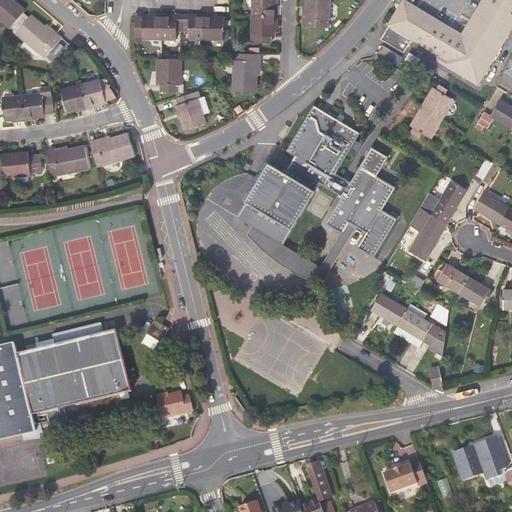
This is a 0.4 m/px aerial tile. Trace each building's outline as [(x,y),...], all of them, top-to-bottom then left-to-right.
[(0,0),(0,18),(10,27),(24,10),(12,0),(0,0)] [(256,0),(256,15),(280,16),(280,8),(278,8),(278,0),(256,0)] [(331,0),(309,0),(309,19),(306,19),(306,26),(331,27),(331,0)] [(463,43),(400,6),(388,26),(411,40),(440,57),(437,61),(478,85),(506,38),(511,28),(511,0),(489,0),(487,3),(463,43)] [(404,0),(403,0),(400,6),(463,43),(487,3),(489,0),(481,0),(467,24),(461,34),(416,6),(410,3),(404,0)] [(166,39),(166,17),(166,14),(159,14),(159,17),(146,17),(146,18),(138,18),(138,38),(145,38),(146,39),(166,39)] [(179,18),(166,17),(166,39),(178,40),(178,32),(186,32),(187,15),(179,15),(179,18)] [(193,15),(187,15),(186,32),(192,32),(192,40),(205,40),(205,18),(193,18),(193,15)] [(206,15),(205,18),(205,40),(225,40),(226,19),(212,18),(213,15),(206,15)] [(280,16),(256,15),(255,42),(274,42),(274,35),(277,35),(278,23),(280,23),(280,16)] [(56,36),(32,16),(17,32),(47,57),(63,38),(58,33),(56,36)] [(411,40),(388,26),(381,39),(403,52),(411,40)] [(390,49),(381,44),(376,52),(385,57),(390,49)] [(263,53),(238,53),(237,91),(258,91),(260,60),(263,61),(263,53)] [(181,60),(159,59),(158,86),(160,86),(160,93),(177,94),(177,86),(180,86),(181,60)] [(102,79),(83,84),(88,107),(95,106),(95,104),(108,101),(107,99),(119,97),(108,79),(103,80),(102,79)] [(88,107),(83,84),(64,88),(69,110),(81,107),(82,109),(88,107)] [(438,91),(434,88),(411,127),(415,130),(412,134),(419,139),(422,134),(430,139),(453,100),(445,95),(448,90),(441,86),(438,91)] [(40,93),(22,94),(24,119),(30,118),(30,116),(43,114),(40,93)] [(24,119),(22,94),(2,96),(4,118),(16,117),(16,119),(24,119)] [(194,95),(177,100),(180,109),(178,109),(185,132),(207,126),(199,102),(197,103),(194,95)] [(511,129),(511,108),(500,101),(491,117),(511,129)] [(271,166),(238,219),(282,245),(318,185),(342,200),(327,225),(341,234),(348,222),(352,224),(365,232),(368,234),(359,249),(373,258),(397,219),(382,210),(395,188),(377,177),(390,157),(373,147),(352,182),(338,173),(359,136),(341,125),(343,120),(338,117),(335,122),(313,108),(285,154),(293,159),(285,174),(271,166)] [(483,130),(491,117),(484,113),(477,126),(483,130)] [(98,141),(91,143),(99,168),(134,156),(127,136),(99,145),(98,141)] [(53,176),(68,173),(90,169),(86,148),(56,153),(55,149),(48,151),(49,157),(50,162),(52,171),(53,176)] [(42,172),(43,172),(52,171),(50,162),(49,157),(43,158),(42,158),(42,157),(42,156),(40,156),(30,157),(30,154),(15,155),(4,156),(5,178),(14,177),(30,176),(31,176),(31,174),(42,172)] [(492,163),(484,158),(472,177),(481,182),(481,181),(492,163)] [(504,170),(492,163),(481,181),(493,187),(504,170)] [(30,181),(30,176),(14,177),(15,182),(17,185),(28,184),(30,181)] [(429,194),(420,208),(423,210),(430,214),(444,223),(464,191),(449,182),(438,200),(429,194)] [(500,225),(509,209),(488,196),(479,211),(500,225)] [(511,211),(509,209),(500,225),(511,231),(511,211)] [(430,214),(423,210),(415,223),(422,227),(430,214)] [(423,258),(444,223),(430,214),(422,227),(408,249),(423,258)] [(282,245),(238,219),(235,225),(279,251),(282,245)] [(361,238),(365,232),(352,224),(348,230),(361,238)] [(460,293),(469,278),(444,263),(434,278),(460,293)] [(411,276),(406,284),(411,288),(411,289),(417,293),(418,293),(418,292),(424,283),(418,280),(416,279),(411,276)] [(495,294),(469,278),(460,293),(483,308),(489,299),(491,300),(495,294)] [(511,307),(511,290),(502,290),(501,297),(505,297),(505,308),(511,307)] [(397,326),(406,310),(381,295),(371,311),(397,326)] [(449,311),(442,307),(436,318),(447,325),(449,311)] [(397,326),(393,332),(412,344),(416,337),(422,341),(423,341),(443,353),(446,336),(431,327),(432,326),(419,318),(421,314),(415,311),(413,314),(406,310),(397,326)] [(0,442),(23,436),(38,433),(35,419),(41,417),(66,411),(71,432),(89,428),(115,422),(124,419),(125,419),(121,403),(120,397),(129,395),(133,394),(117,332),(104,335),(102,324),(53,336),(55,342),(56,347),(39,352),(37,346),(27,349),(29,354),(19,356),(17,346),(0,349),(0,442)] [(156,324),(150,333),(164,342),(170,333),(156,324)] [(164,342),(150,333),(147,338),(161,346),(164,342)] [(37,346),(39,352),(56,347),(55,342),(37,346)] [(428,372),(431,386),(440,384),(437,371),(428,372)] [(168,392),(157,397),(166,417),(195,404),(189,389),(182,392),(180,387),(168,392)] [(38,433),(23,436),(25,443),(47,440),(41,417),(35,419),(38,433)] [(511,459),(498,420),(476,427),(490,467),(511,459)] [(89,428),(71,432),(72,436),(90,434),(89,428)] [(70,447),(68,439),(62,441),(64,449),(70,447)] [(435,474),(427,453),(418,456),(418,454),(409,458),(410,459),(405,460),(412,479),(424,475),(425,478),(435,474)] [(327,455),(315,459),(328,494),(340,489),(327,455)] [(412,479),(405,460),(401,462),(401,461),(391,464),(398,485),(412,479)] [(378,486),(348,497),(353,511),(368,511),(385,506),(378,486)] [(325,492),(308,498),(313,511),(332,511),(329,502),(325,492)] [(262,493),(246,499),(250,511),(269,511),(269,510),(262,493)] [(313,511),(308,498),(307,493),(293,498),(289,497),(280,500),(284,511),(313,511)] [(329,502),(332,511),(338,511),(342,511),(338,499),(329,502)]
